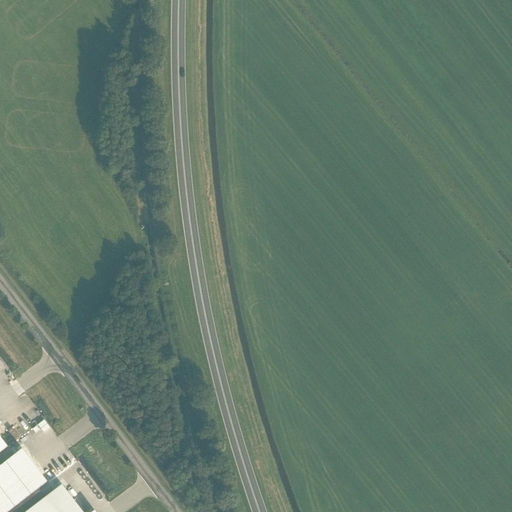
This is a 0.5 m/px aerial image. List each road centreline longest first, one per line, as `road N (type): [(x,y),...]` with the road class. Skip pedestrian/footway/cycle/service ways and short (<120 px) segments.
road 1 (trunk): [(259,511),(193,253),(177,0)]
road 2 (tertiary): [(175,511),(0,281)]
